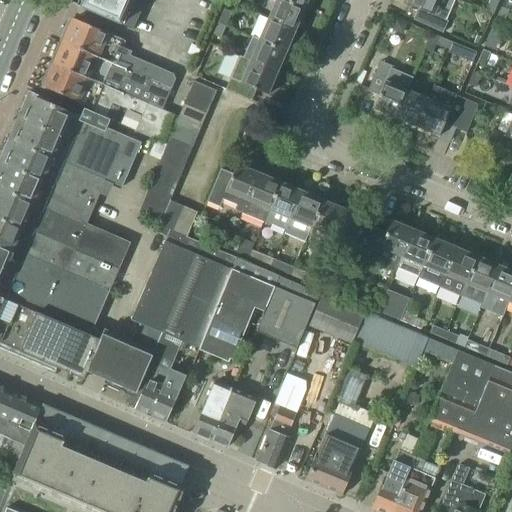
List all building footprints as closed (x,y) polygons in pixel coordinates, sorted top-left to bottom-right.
[(78,0),(76,6),(134,31),(146,0),(78,0)] [(281,0),(276,0),(268,19),(287,28),(297,32),(306,11),(287,3),(281,0)] [(281,0),(287,3),(306,11),(306,10),(308,11),(312,0),(281,0)] [(408,0),(407,4),(418,8),(413,20),(442,33),(443,32),(447,22),(444,21),(445,20),(453,0),(408,0)] [(489,0),(485,12),(492,15),(499,0),(489,0)] [(502,24),(508,11),(501,8),(495,21),(502,24)] [(218,22),(226,26),(231,13),(224,10),(218,22)] [(73,19),(64,42),(170,87),(174,77),(173,74),(121,52),(126,41),(109,34),(73,19)] [(268,19),(259,41),(287,53),(288,53),(289,49),(297,32),(287,28),(268,19)] [(226,26),(218,22),(212,36),(220,40),(226,26)] [(496,52),(504,35),(491,30),(484,47),(496,52)] [(452,44),(429,35),(423,51),(432,55),(435,46),(448,51),(449,51),(452,44)] [(250,62),(278,74),(287,54),(288,53),(287,53),(259,41),(250,62)] [(64,42),(53,66),(85,79),(86,78),(118,91),(163,110),(171,90),(175,80),(174,77),(170,87),(64,42)] [(449,51),(448,51),(447,54),(472,64),(476,53),(452,44),(449,51)] [(485,67),(490,55),(482,51),(477,64),(485,67)] [(232,78),(227,90),(252,101),(257,89),(270,95),(278,74),(250,62),(240,58),(234,72),(232,78)] [(368,92),(379,96),(373,109),(395,119),(407,90),(412,78),(390,69),(391,66),(380,62),(368,92)] [(53,66),(44,88),(64,97),(93,110),(92,114),(106,120),(106,119),(113,103),(129,111),(130,110),(142,115),(136,132),(155,141),(163,144),(169,130),(171,124),(174,118),(175,116),(163,110),(118,91),(86,78),(85,79),(53,66)] [(473,97),(482,75),(472,72),(464,94),(473,97)] [(194,81),(188,94),(211,103),(216,91),(194,81)] [(428,99),(407,90),(395,119),(417,128),(434,87),(434,86),(428,99)] [(456,96),(434,87),(417,128),(438,137),(444,124),(454,129),(463,107),(453,102),(456,96)] [(188,94),(184,103),(207,113),(211,103),(188,94)] [(453,102),(463,107),(454,129),(466,134),(478,105),(456,96),(453,102)] [(37,98),(0,182),(0,296),(36,312),(90,336),(119,269),(130,243),(87,224),(100,195),(98,194),(104,180),(106,181),(122,188),(141,143),(106,128),(110,120),(106,119),(106,120),(92,114),(84,111),(82,117),(37,98)] [(184,103),(180,114),(203,124),(207,113),(184,103)] [(174,118),(171,124),(198,135),(203,124),(180,114),(177,119),(174,118)] [(511,120),(506,135),(494,130),(489,142),(511,152),(511,120)] [(171,124),(169,130),(173,131),(170,137),(193,146),(198,135),(171,124)] [(167,145),(166,147),(189,158),(193,146),(170,137),(167,145)] [(151,149),(148,155),(160,161),(161,158),(166,147),(167,145),(163,144),(155,141),(151,149)] [(166,147),(161,158),(184,169),(189,158),(166,147)] [(160,161),(156,170),(179,180),(184,169),(161,158),(160,161)] [(222,172),(210,201),(221,206),(223,200),(237,205),(234,210),(241,213),(258,173),(238,164),(233,176),(222,172)] [(156,170),(152,180),(175,190),(179,180),(156,170)] [(258,173),(241,213),(263,222),(279,181),(258,173)] [(152,180),(147,191),(170,201),(175,190),(152,180)] [(279,181),(263,222),(285,231),(290,219),(291,219),(302,191),(287,185),(279,181)] [(147,191),(138,213),(161,223),(170,201),(147,191)] [(302,191),(291,219),(310,227),(306,237),(308,238),(324,200),(302,191)] [(324,200),(308,238),(329,246),(345,209),(324,200)] [(161,223),(159,226),(173,232),(184,206),(170,201),(161,223)] [(184,206),(173,232),(187,237),(198,212),(184,206)] [(345,209),(329,246),(351,256),(353,252),(364,257),(376,228),(366,224),(368,219),(345,209)] [(376,228),(364,257),(376,262),(382,264),(397,270),(397,269),(397,270),(414,229),(393,220),(388,233),(376,228)] [(166,238),(131,320),(145,326),(183,342),(199,350),(237,258),(187,237),(173,232),(159,226),(156,234),(166,238)] [(414,229),(397,270),(418,278),(423,266),(424,266),(435,238),(414,229)] [(418,278),(417,279),(438,288),(444,275),(445,275),(446,275),(457,247),(435,238),(424,266),(423,266),(418,278)] [(239,245),(235,253),(248,258),(251,251),(239,245)] [(445,275),(444,275),(438,288),(437,291),(448,296),(450,292),(460,296),(461,295),(465,284),(467,285),(467,284),(479,257),(457,247),(446,275),(445,275)] [(251,251),(248,258),(271,267),(274,260),(251,251)] [(465,284),(461,295),(483,305),(488,293),(488,294),(500,265),(479,257),(467,284),(467,285),(465,284)] [(237,258),(199,350),(229,362),(230,359),(233,360),(249,321),(254,308),(264,312),(275,287),(274,287),(278,280),(279,276),(280,275),(269,271),(246,262),(237,258)] [(274,260),(271,267),(292,276),(295,269),(274,260)] [(483,305),(482,308),(502,316),(508,302),(510,303),(511,296),(511,270),(500,265),(488,294),(488,293),(483,305)] [(295,269),(292,276),(308,283),(307,287),(311,289),(315,278),(295,269)] [(264,312),(256,331),(295,348),(319,293),(311,289),(307,287),(290,281),(279,276),(278,280),(274,287),(275,287),(264,312)] [(315,278),(311,289),(319,293),(324,282),(315,278)] [(0,343),(19,351),(83,379),(100,340),(90,336),(36,312),(0,296),(0,343)] [(366,313),(320,296),(308,328),(351,344),(352,342),(354,343),(366,313)] [(379,313),(400,322),(404,314),(405,311),(383,302),(379,313)] [(428,337),(366,313),(354,343),(417,367),(422,352),(423,352),(428,339),(427,339),(428,337)] [(400,322),(421,330),(424,322),(404,314),(400,322)] [(170,372),(183,342),(145,326),(134,348),(110,338),(102,334),(100,340),(83,379),(87,371),(94,374),(105,379),(132,392),(131,404),(135,406),(136,407),(135,410),(165,423),(177,393),(181,384),(184,377),(170,372)] [(444,340),(447,332),(432,326),(429,334),(444,340)] [(447,332),(444,340),(455,344),(458,337),(447,332)] [(423,352),(452,363),(453,364),(457,354),(456,354),(457,350),(428,339),(423,352)] [(465,340),(462,347),(484,356),(487,350),(487,349),(465,340)] [(484,356),(486,357),(506,365),(509,359),(509,357),(487,349),(487,350),(484,356)] [(429,425),(511,455),(511,374),(457,354),(453,364),(452,363),(429,425)] [(342,397),(361,402),(370,373),(351,367),(342,397)] [(206,407),(205,406),(193,434),(211,442),(230,394),(232,389),(217,382),(206,407)] [(281,403),(299,410),(306,389),(288,382),(281,403)] [(0,419),(30,433),(42,405),(0,386),(0,419)] [(232,389),(230,394),(211,442),(226,448),(238,422),(245,425),(257,400),(232,389)] [(174,511),(185,488),(66,437),(74,419),(42,405),(30,433),(0,503),(0,511),(174,511)] [(287,435),(296,413),(279,406),(257,461),(276,469),(289,437),(287,437),(287,435)] [(317,453),(305,482),(323,489),(352,422),(336,415),(326,411),(317,431),(327,436),(319,454),(317,453)] [(0,459),(15,466),(30,433),(0,419),(0,459)] [(368,429),(352,422),(323,489),(340,496),(352,469),(350,468),(368,429)] [(385,483),(384,482),(372,509),(379,511),(391,511),(414,457),(399,451),(395,461),(394,461),(385,483)] [(421,511),(432,487),(431,487),(439,468),(414,457),(391,511),(421,511)] [(438,511),(440,511),(478,511),(486,495),(462,485),(469,468),(460,464),(457,465),(438,511)]
